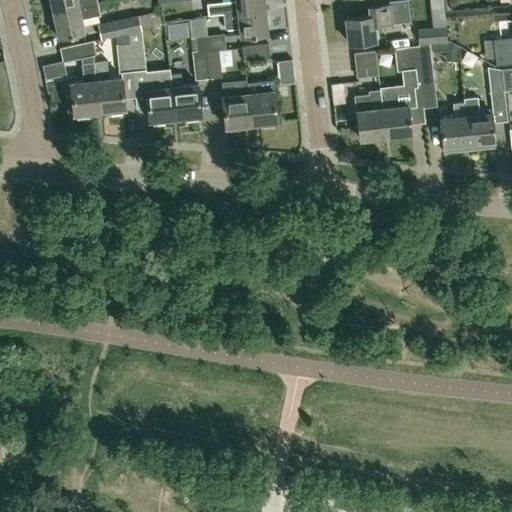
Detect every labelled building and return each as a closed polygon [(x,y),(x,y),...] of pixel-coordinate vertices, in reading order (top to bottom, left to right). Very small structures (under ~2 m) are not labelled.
[(49,0),(52,13),(97,2),(96,0),(49,0)] [(208,14),(222,13),(263,8),(262,0),(232,0),(206,3),(208,14)] [(348,42),(375,39),(373,24),(410,19),(407,0),(389,0),(390,3),(368,5),(369,14),(345,16),(348,42)] [(57,37),(83,31),(80,18),(100,14),(97,2),(52,13),(57,37)] [(224,29),(239,27),(240,36),(266,33),(263,8),(222,13),(223,24),(224,29)] [(149,26),(146,13),(138,14),(98,23),(101,38),(141,29),(141,28),(149,26)] [(418,44),(429,43),(429,42),(446,40),(447,40),(446,25),(417,27),(418,43),(418,44)] [(192,51),(205,49),(217,48),(225,47),(224,33),(194,36),(190,37),(192,51)] [(511,62),(511,36),(493,38),(483,40),(486,57),(495,56),(496,64),(511,62)] [(458,46),(447,40),(446,40),(446,49),(445,59),(457,60),(458,46)] [(92,41),(68,46),(60,48),(63,61),(71,59),(95,54),(92,41)] [(145,71),(145,69),(142,41),(129,42),(132,70),(133,83),(144,81),(149,119),(175,116),(170,73),(169,68),(145,71)] [(119,72),(132,70),(129,42),(116,44),(119,72)] [(243,59),(270,56),(268,43),(242,46),(243,59)] [(429,43),(418,44),(417,44),(421,87),(434,85),(429,43)] [(408,88),(421,87),(417,44),(403,46),(407,83),(408,88)] [(208,76),(221,75),(217,48),(205,49),(208,76)] [(195,78),(208,76),(205,49),(192,51),(195,78)] [(356,76),(375,75),(378,74),(375,50),(373,50),(353,52),(356,76)] [(108,77),(106,59),(94,61),(99,110),(124,107),(121,76),(108,77)] [(99,110),(94,61),(81,62),(83,80),(69,81),(71,95),(66,95),(68,111),(73,111),(73,113),(76,113),(76,118),(90,116),(90,111),(99,110)] [(491,98),(504,96),(501,68),(487,66),(491,98)] [(182,84),(180,71),(170,73),(175,116),(201,113),(197,82),(182,84)] [(224,126),(250,123),(247,92),(248,92),(247,81),(246,79),(222,81),(223,94),(221,94),(224,126)] [(272,79),(247,81),(248,92),(247,92),(250,123),(276,121),(273,89),(272,79)] [(380,88),(385,134),(411,131),(408,106),(416,105),(414,88),(408,88),(407,83),(396,85),(380,87),(380,88)] [(359,137),(385,134),(380,88),(369,90),(369,93),(354,95),(359,137)] [(479,112),(477,96),(464,97),(464,101),(468,148),(494,146),(491,111),(479,112)] [(443,151),(468,148),(464,101),(452,102),(453,114),(439,116),(443,151)]
